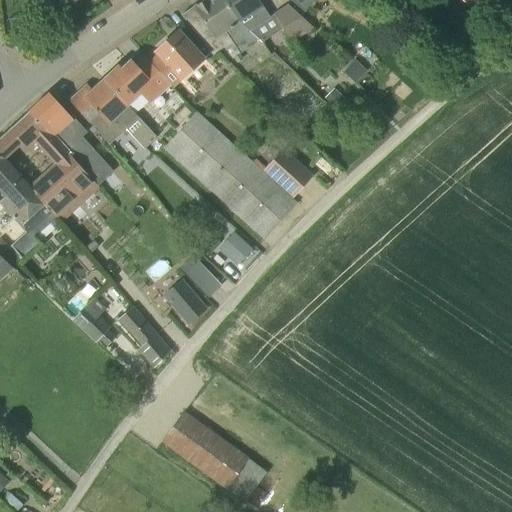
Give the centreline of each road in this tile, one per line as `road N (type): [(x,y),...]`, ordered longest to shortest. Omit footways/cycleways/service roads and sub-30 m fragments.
road 1 (unclassified): [(64,511),(268,258),(468,78),(511,50)]
road 2 (residential): [(20,99),(161,0)]
